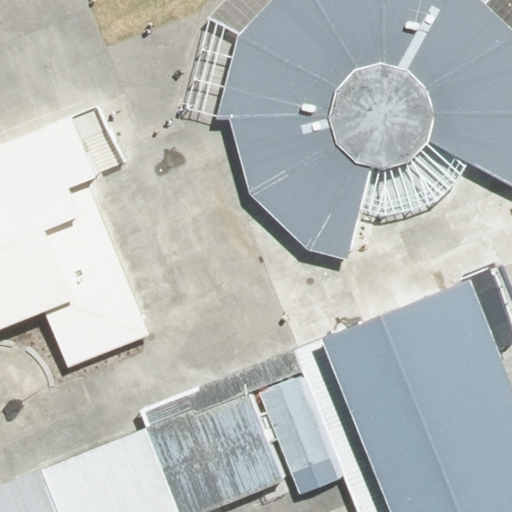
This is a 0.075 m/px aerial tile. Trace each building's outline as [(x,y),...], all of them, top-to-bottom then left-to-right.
[(220,0),(216,4),(245,21),(224,107),(237,110),(258,180),(322,238),(354,246),(379,152),(399,153),(427,146),(441,132),(511,166),(511,11),(499,0),(220,0)] [(0,326),(85,294),(24,136),(0,145),(0,326)] [(511,511),(511,389),(470,284),(314,346),(379,511),(511,511)] [(298,377),(256,392),(295,497),(336,483),(298,377)] [(0,511),(199,511),(275,485),(242,393),(0,479),(0,511)]
